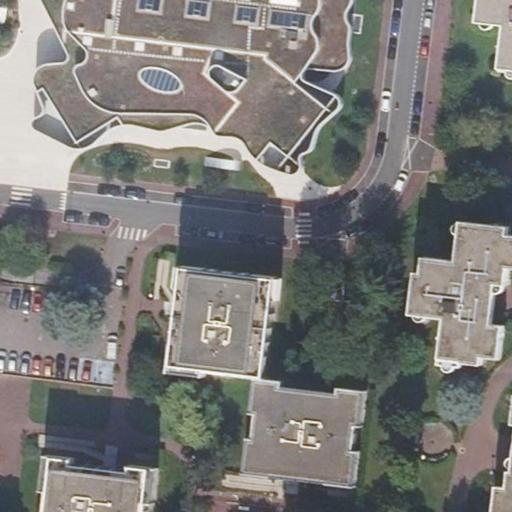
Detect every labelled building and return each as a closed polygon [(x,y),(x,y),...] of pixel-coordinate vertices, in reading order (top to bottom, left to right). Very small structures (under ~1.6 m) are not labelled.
[(41,0),(42,1),(69,55),(70,60),(64,64),(46,66),(39,70),(35,77),(35,86),(46,111),(45,117),(36,121),(33,127),(35,133),(79,153),(82,153),(90,152),(96,148),(106,139),(115,133),(125,129),(136,129),(162,135),(172,134),(195,127),(204,127),(210,131),(216,136),(218,139),(222,142),(228,143),(236,143),(242,143),(247,146),(250,150),(254,159),(263,168),(269,172),(280,175),(289,179),(300,180),(306,176),(307,169),(306,164),(307,160),(313,158),(317,154),(322,136),(326,130),(345,114),(347,108),(344,101),(340,97),(315,86),(309,83),(307,79),(312,72),(337,76),(345,75),(351,69),(355,63),(353,51),(354,40),(354,29),(350,21),(352,14),(355,8),(357,1),(357,0),(41,0)] [(511,0),(481,0),(479,29),(507,32),(502,75),(511,75),(511,0)] [(508,238),(460,234),(457,274),(424,269),(423,285),(415,285),(412,326),(446,330),(440,371),(480,379),(481,368),(499,371),(502,340),(490,338),(495,295),(505,297),(509,280),(511,280),(511,250),(506,250),(508,238)] [(260,374),(273,375),(284,274),(188,264),(177,368),(213,372),(213,368),(261,373),(260,374)] [(273,375),(260,374),(257,412),(263,412),(260,435),(254,434),(251,470),(362,484),(365,448),(363,448),(364,428),(369,428),(372,386),(338,383),(337,387),(294,383),(289,377),(273,375)] [(44,496),(41,511),(151,511),(146,511),(150,486),(155,486),(160,453),(132,449),(132,453),(78,445),(78,440),(51,436),(46,471),(51,471),(48,496),(44,496)] [(511,511),(511,482),(511,489),(500,488),(497,511),(511,511)]
